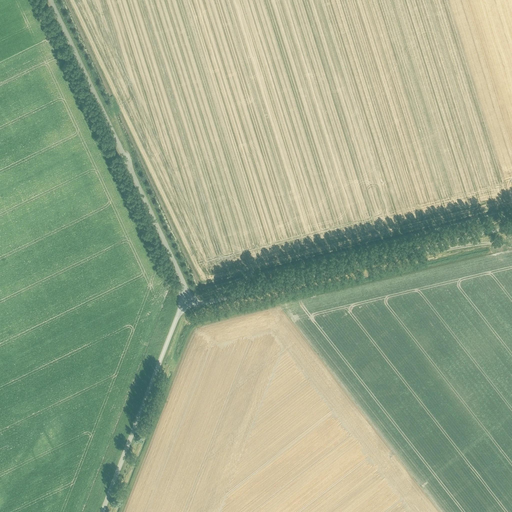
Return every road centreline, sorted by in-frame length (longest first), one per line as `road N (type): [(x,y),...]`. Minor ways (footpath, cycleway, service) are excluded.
road 1 (unclassified): [(180,303),(511,225)]
road 2 (unclassified): [(180,303),(180,278),(50,0)]
road 3 (unclassified): [(102,511),(180,303)]
